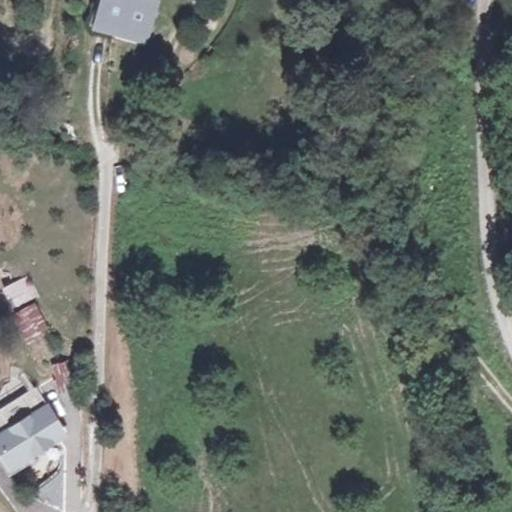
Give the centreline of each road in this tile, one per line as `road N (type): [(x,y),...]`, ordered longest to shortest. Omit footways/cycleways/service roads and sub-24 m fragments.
road 1 (track): [(88,511),(98,411),(105,156),(94,97),(101,42)]
road 2 (track): [(511,409),(491,390),(410,265),(303,0)]
road 3 (unclassified): [(488,0),(481,133),(488,250),(511,338)]
